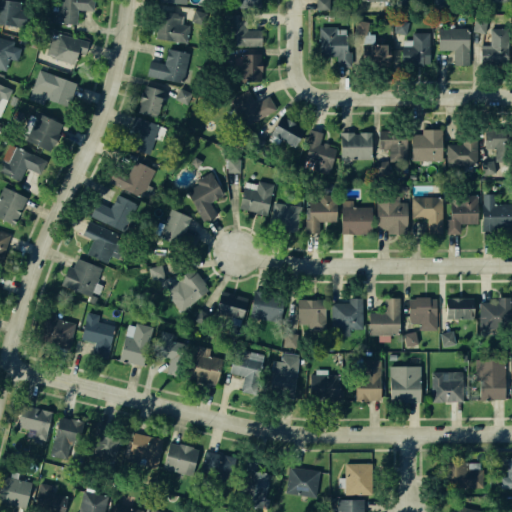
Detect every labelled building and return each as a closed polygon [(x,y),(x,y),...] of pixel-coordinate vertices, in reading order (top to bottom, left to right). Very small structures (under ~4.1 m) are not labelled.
[(28,24),(0,22),(0,0),(30,3),(28,24)] [(71,21),(49,18),(51,6),(57,7),(57,0),(87,0),(86,8),(74,7),(71,21)] [(256,0),(257,7),(235,8),(234,0),(256,0)] [(329,0),(329,10),(317,10),(317,0),(329,0)] [(408,0),(408,8),(390,8),(390,0),(408,0)] [(445,8),(445,0),(433,0),(434,9),(445,8)] [(180,42),(153,38),(157,12),(183,15),(180,42)] [(259,45),(226,44),(227,12),(247,13),(247,29),(260,30),(259,45)] [(366,35),(354,33),(356,18),(369,20),(366,35)] [(484,30),(472,29),(473,19),(485,21),(484,30)] [(407,33),(402,33),(402,42),(394,42),(395,22),(407,23),(407,33)] [(345,61),(335,61),(335,53),(319,53),(319,27),(335,27),(335,36),(345,36),(345,61)] [(467,61),(452,61),(452,49),(437,49),(437,32),(467,31),(467,61)] [(426,62),(411,61),(412,32),(427,32),(426,62)] [(71,65),(44,56),(52,33),(87,44),(84,52),(76,50),(71,65)] [(4,68),(0,67),(0,36),(11,39),(4,68)] [(508,51),(480,50),(481,36),(509,37),(508,51)] [(389,65),(366,65),(367,47),(389,47),(389,65)] [(183,83),(147,73),(151,58),(163,62),(167,48),(191,54),(183,83)] [(257,78),(240,78),(240,54),(258,54),(257,78)] [(60,104),(30,92),(39,70),(69,82),(60,104)] [(0,108),(0,84),(8,87),(0,108)] [(153,117),(134,111),(143,85),(161,91),(153,117)] [(187,105),(175,100),(180,90),(191,94),(187,105)] [(245,124),(231,98),(246,90),(253,104),(266,97),(273,109),(245,124)] [(46,150),(25,141),(36,114),(57,123),(46,150)] [(291,144),(269,133),(276,117),(299,127),(291,144)] [(145,151),(124,143),(133,118),(154,126),(145,151)] [(438,159),(409,159),(409,137),(420,137),(421,129),(439,129),(438,159)] [(403,147),(375,147),(375,130),(404,131),(403,147)] [(500,147),(485,147),(485,130),(500,130),(500,147)] [(257,149),(248,136),(256,131),(265,144),(257,149)] [(369,157),(338,157),(338,131),(369,131),(369,157)] [(327,166),(301,158),(309,132),(322,136),(318,147),(332,151),(327,166)] [(474,162),(443,162),(443,146),(462,145),(461,132),(474,132),(474,162)] [(18,179),(0,172),(0,159),(5,145),(44,158),(39,172),(22,166),(18,179)] [(236,172),(225,170),(227,157),(238,159),(236,172)] [(493,174),(480,173),(480,159),(493,160),(493,174)] [(135,195),(107,182),(114,168),(124,173),(130,161),(147,169),(135,195)] [(389,175),(388,162),(375,162),(375,175),(389,175)] [(221,191),(208,197),(216,214),(199,222),(184,189),(198,183),(196,178),(211,171),(221,191)] [(265,208),(239,203),(243,181),(255,184),(256,179),(270,182),(265,208)] [(12,225),(0,220),(0,187),(24,196),(12,225)] [(334,221),(318,222),(318,231),(306,231),(305,203),(318,203),(318,194),(333,194),(334,221)] [(509,229),(481,229),(481,196),(495,196),(495,203),(509,203),(509,229)] [(112,228),(88,218),(94,203),(108,209),(113,197),(123,201),(112,228)] [(475,223),(458,222),(458,230),(447,230),(447,197),(475,197),(475,223)] [(439,198),(438,230),(425,230),(425,218),(411,218),(411,198),(439,198)] [(369,232),(339,231),(339,199),(351,200),(351,208),(370,208),(369,232)] [(299,222),(272,220),(274,201),(300,203),(299,222)] [(404,227),(374,227),(374,203),(404,203),(404,227)] [(190,251),(158,240),(169,209),(188,215),(184,226),(197,230),(190,251)] [(104,261),(86,254),(92,241),(81,236),(86,223),(115,235),(104,261)] [(0,255),(3,247),(7,248),(11,234),(0,231),(0,255)] [(95,299),(58,283),(66,265),(71,268),(75,258),(99,268),(96,276),(103,279),(95,299)] [(164,278),(161,265),(148,268),(151,280),(164,278)] [(181,309),(170,296),(181,287),(174,278),(189,267),(206,289),(181,309)] [(280,321),(249,315),(253,289),(284,294),(280,321)] [(240,318),(214,312),(218,292),(244,298),(240,318)] [(395,332),(367,331),(367,314),(383,315),(383,298),(395,298),(395,332)] [(470,317),(442,318),(441,299),(470,298),(470,317)] [(358,327),(348,327),(348,335),(332,335),(331,304),(347,304),(347,299),(357,299),(358,327)] [(435,327),(418,327),(418,315),(407,315),(407,299),(434,299),(435,327)] [(322,319),(298,319),(298,301),(322,300),(322,319)] [(493,326),(478,326),(478,300),(505,301),(505,315),(494,315),(493,326)] [(68,346),(38,338),(44,316),(74,323),(68,346)] [(108,356),(92,352),(95,340),(80,336),(85,316),(116,324),(108,356)] [(145,361),(116,353),(122,328),(152,335),(145,361)] [(455,344),(442,347),(439,333),(452,330),(455,344)] [(293,348),(281,346),(283,331),(294,332),(293,348)] [(417,342),(403,344),(401,334),(415,332),(417,342)] [(177,373),(164,369),(167,358),(154,355),(159,336),(185,343),(177,373)] [(212,383),(184,376),(192,344),(210,349),(207,357),(218,360),(212,383)] [(259,379),(228,371),(234,348),(265,356),(259,379)] [(292,395),(266,392),(268,371),(277,372),(279,356),(297,358),(292,395)] [(503,397),(476,398),(475,359),(502,359),(503,397)] [(377,398),(351,397),(352,377),(360,377),(361,360),(379,361),(377,398)] [(415,401),(389,399),(390,365),(417,367),(415,401)] [(337,398),(306,397),(307,374),(314,375),(314,369),(328,370),(328,375),(338,376),(337,398)] [(460,399),(431,398),(431,371),(461,372),(460,399)] [(46,432),(15,425),(20,404),(51,412),(46,432)] [(76,440),(51,434),(56,417),(80,423),(76,440)] [(107,452),(90,447),(96,422),(113,427),(107,452)] [(154,463),(125,455),(132,433),(160,440),(154,463)] [(189,473),(159,465),(165,442),(195,450),(189,473)] [(220,474),(200,469),(205,451),(224,456),(220,474)] [(504,455),(511,455),(511,486),(503,486),(504,455)] [(466,486),(441,486),(442,461),(466,462),(466,486)] [(369,495),(345,494),(346,463),(369,464),(369,495)] [(262,502),(238,494),(247,466),(271,474),(262,502)] [(313,495),(285,491),(288,470),(317,474),(313,495)] [(23,507),(0,500),(0,478),(29,486),(23,507)] [(101,511),(78,511),(74,511),(80,488),(106,494),(101,511)] [(60,511),(40,511),(30,509),(36,489),(64,497),(60,511)] [(362,511),(339,511),(340,497),(363,498),(362,511)] [(141,511),(142,510),(114,503),(111,511),(141,511)]
